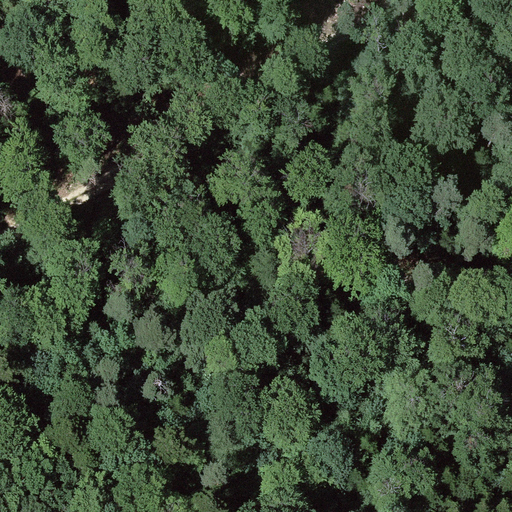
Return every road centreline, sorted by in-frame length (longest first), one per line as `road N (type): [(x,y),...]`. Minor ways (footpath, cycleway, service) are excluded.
road 1 (track): [(511,270),(0,360)]
road 2 (track): [(413,0),(0,240)]
